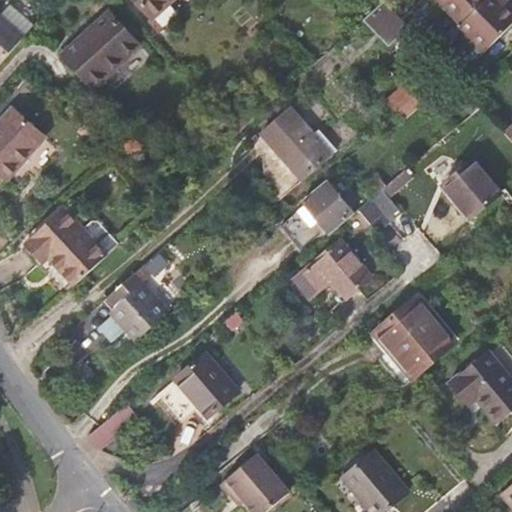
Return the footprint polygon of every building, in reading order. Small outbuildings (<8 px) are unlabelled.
[(136,0),(153,18),(172,0),(136,0)] [(402,18),(386,0),(373,11),(375,13),(379,19),(389,29),(402,18)] [(442,0),(441,1),(468,30),(465,33),(483,52),(511,22),(511,4),(508,0),(442,0)] [(139,44),(111,12),(66,53),(94,85),(139,44)] [(379,19),(375,13),(343,42),(353,54),(376,34),(370,28),(379,19)] [(0,67),(25,39),(0,15),(0,67)] [(413,115),(422,92),(401,83),(391,106),(413,115)] [(46,137),(17,109),(0,127),(0,167),(10,177),(46,137)] [(80,118),(73,112),(67,118),(74,125),(80,118)] [(282,155),(309,131),(294,113),(267,137),(282,155)] [(511,122),(502,131),(511,142),(511,122)] [(335,160),(309,131),(282,155),(306,184),(335,160)] [(498,194),(472,161),(442,185),(468,218),(498,194)] [(411,180),(404,171),(358,211),(378,234),(401,215),(388,198),(411,180)] [(305,204),(330,234),(354,214),(328,184),(305,204)] [(75,284),(117,246),(98,224),(92,223),(84,231),(65,210),(28,244),(42,260),(48,254),(75,284)] [(369,278),(339,242),(294,280),(309,298),(325,285),(340,303),(369,278)] [(134,273),(105,300),(112,309),(110,311),(113,314),(97,328),(109,341),(125,328),(138,342),(170,313),(134,273)] [(451,345),(413,299),(375,331),(388,346),(413,376),(451,345)] [(242,322),(235,313),(223,324),(230,333),(242,322)] [(511,417),(511,376),(492,353),(453,385),(468,404),(477,397),(502,426),(511,417)] [(235,393),(205,356),(156,397),(178,423),(191,410),(206,427),(212,422),(207,416),(235,393)] [(89,436),(86,439),(98,453),(137,420),(126,406),(89,436)] [(252,511),(266,511),(288,495),(250,448),(213,478),(225,491),(231,486),(238,494),(252,511)] [(384,511),(408,493),(375,452),(344,477),(372,511),(384,511)] [(511,504),(511,484),(502,493),(511,504)] [(231,486),(225,491),(232,499),(238,494),(231,486)]
